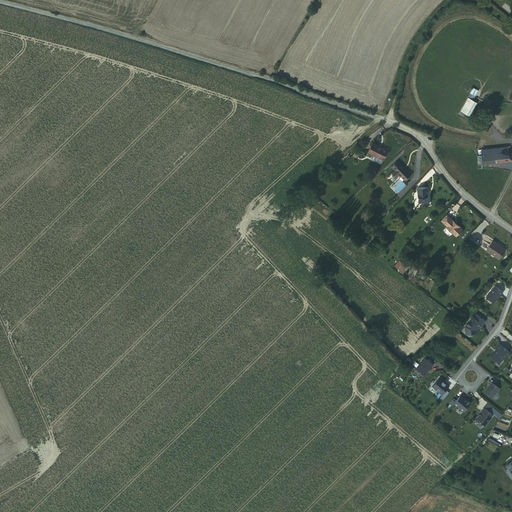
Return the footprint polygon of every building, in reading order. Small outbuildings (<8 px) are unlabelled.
[(472,88),(468,96),(474,99),(478,90),(472,88)] [(461,113),(471,117),(476,102),(466,98),(461,113)] [(385,148),(375,142),(370,151),(374,153),(372,156),(372,157),(380,162),(382,162),(384,159),(389,150),(386,148),(385,148)] [(483,151),(483,156),(509,154),(509,148),(483,151)] [(483,156),(484,165),(511,162),(511,153),(509,154),(483,156)] [(398,175),(399,176),(402,178),(394,189),(400,194),(407,185),(403,182),(405,180),(411,173),(407,169),(406,170),(399,165),(391,174),(396,177),(398,175)] [(428,186),(419,187),(419,192),(420,193),(420,197),(419,197),(420,202),(424,202),(425,203),(431,202),(430,196),(428,196),(428,192),(429,192),(428,186)] [(446,226),(450,230),(452,229),(454,231),(453,233),(457,237),(464,229),(448,214),(442,220),(447,225),(446,226)] [(497,241),(490,250),(501,259),(509,251),(497,241)] [(488,296),(494,301),(496,301),(504,291),(497,286),(488,296)] [(470,320),(465,326),(466,334),(476,333),(476,329),(478,327),(479,328),(482,324),(483,324),(486,321),(477,314),(474,317),(473,316),(470,320)] [(493,356),(501,363),(510,351),(501,343),(497,348),(499,350),(497,352),(496,352),(493,356)] [(417,368),(424,374),(426,374),(428,372),(427,371),(429,369),(429,370),(434,364),(426,358),(417,368)] [(448,384),(439,377),(432,385),(441,392),(448,384)] [(493,384),(487,391),(487,393),(494,398),(500,390),(493,384)] [(470,401),(464,396),(462,398),(459,396),(454,403),(463,410),(470,401)] [(483,415),(478,422),(486,429),(492,422),(491,421),(493,419),(485,412),(483,415)]
